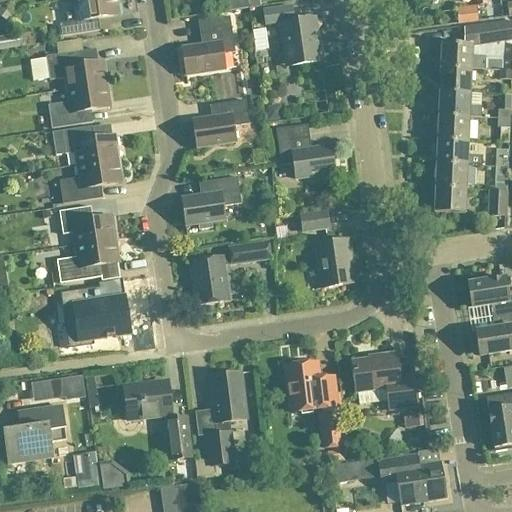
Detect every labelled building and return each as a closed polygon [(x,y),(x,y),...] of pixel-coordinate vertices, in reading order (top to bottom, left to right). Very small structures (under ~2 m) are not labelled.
[(114,0),(74,0),(76,12),(65,14),(67,25),(57,26),(59,39),(99,33),(97,21),(118,18),(114,0)] [(291,8),(261,12),(264,27),(278,25),(285,69),(320,64),(320,61),(323,61),(321,49),(318,49),(314,20),(293,23),(291,8)] [(460,11),(462,24),(477,22),(476,10),(460,11)] [(181,51),(185,78),(224,72),(222,57),(234,55),(229,19),(197,23),(200,48),(181,51)] [(511,24),(464,29),(464,30),(463,47),(440,46),(439,71),(470,72),(484,72),(484,61),(484,59),(471,59),(471,48),(511,44),(511,42),(511,24)] [(257,51),(270,50),(268,28),(255,29),(257,51)] [(17,35),(0,38),(0,52),(19,49),(17,35)] [(64,81),(66,93),(106,87),(102,63),(96,64),(95,52),(45,59),(48,83),(64,81)] [(484,61),(484,72),(498,73),(511,73),(511,72),(511,59),(504,59),(504,61),(484,61)] [(469,95),(470,72),(439,71),(438,94),(469,95)] [(511,73),(498,73),(498,82),(510,82),(511,73)] [(106,87),(66,93),(68,105),(47,108),(51,131),(92,125),(90,113),(109,110),(106,87)] [(469,95),(438,94),(437,118),(468,119),(481,120),(481,109),(469,108),(469,95)] [(192,123),(196,150),(235,144),(233,129),(248,126),(245,103),(215,107),(217,119),(192,123)] [(496,121),(509,121),(509,112),(496,112),(496,121)] [(468,143),(468,119),(437,118),(436,142),(468,143)] [(495,130),(508,130),(509,121),(496,121),(495,130)] [(275,132),(280,168),(292,166),(294,181),(334,175),(330,149),(310,152),(307,127),(275,132)] [(75,155),(77,167),(117,161),(114,138),(93,141),(91,129),(51,135),(55,158),(75,155)] [(468,143),(436,142),(435,166),(467,167),(468,143)] [(494,165),(507,165),(507,152),(495,151),(494,165)] [(117,161),(77,167),(79,180),(59,183),(62,206),(102,200),(100,188),(121,185),(117,161)] [(493,178),(506,179),(507,165),(494,165),(493,178)] [(466,191),(467,167),(435,166),(434,190),(466,191)] [(212,230),(211,224),(224,222),(222,209),(240,206),(236,179),(204,184),(206,197),(181,201),(185,228),(198,226),(199,232),(212,230)] [(465,216),(466,191),(434,190),(433,215),(465,216)] [(486,219),(503,220),(505,220),(506,193),(487,192),(486,219)] [(73,235),(75,247),(115,241),(111,218),(92,221),(90,209),(58,214),(62,237),(73,235)] [(299,218),(302,234),(328,230),(326,214),(299,218)] [(118,265),(115,241),(75,247),(77,260),(56,263),(60,286),(101,280),(99,268),(118,265)] [(353,286),(346,241),(315,246),(322,290),(353,286)] [(222,268),(227,267),(270,261),(267,245),(228,251),(229,258),(190,263),(197,308),(228,303),(222,268)] [(498,319),(511,316),(511,294),(507,295),(504,281),(467,287),(471,311),(496,307),(498,319)] [(89,327),(90,331),(85,332),(79,339),(81,348),(88,353),(96,351),(101,344),(101,340),(106,340),(111,343),(115,338),(129,336),(127,322),(131,317),(126,313),(123,298),(100,302),(98,290),(60,295),(63,317),(87,313),(88,319),(84,324),(89,327)] [(511,353),(511,316),(498,319),(500,331),(475,335),(478,359),(511,353)] [(352,363),(356,395),(357,394),(359,406),(388,403),(389,413),(418,409),(414,379),(398,381),(395,355),(380,357),(380,359),(352,363)] [(318,381),(316,365),(285,369),(290,414),(336,408),(332,380),(318,381)] [(206,437),(209,461),(209,469),(219,468),(234,466),(229,424),(247,422),(241,374),(209,378),(216,436),(206,437)] [(79,380),(61,383),(64,401),(64,404),(82,402),(79,380)] [(167,383),(123,388),(127,422),(171,417),(167,383)] [(511,396),(485,401),(493,454),(488,455),(488,456),(511,452),(511,396)] [(19,430),(2,433),(7,466),(51,459),(49,445),(65,442),(60,408),(17,415),(19,430)] [(332,449),(340,448),(336,416),(320,418),(324,450),(332,449)] [(185,419),(167,421),(172,461),(190,459),(185,419)] [(342,447),(340,448),(332,449),(333,452),(326,453),(327,465),(343,463),(342,447)] [(396,484),(400,508),(445,501),(439,467),(417,470),(416,458),(377,465),(380,487),(396,484)] [(209,469),(209,461),(193,463),(196,482),(220,479),(219,468),(209,469)] [(352,462),(329,466),(333,487),(356,483),(352,462)] [(195,511),(192,486),(159,490),(161,511),(195,511)]
